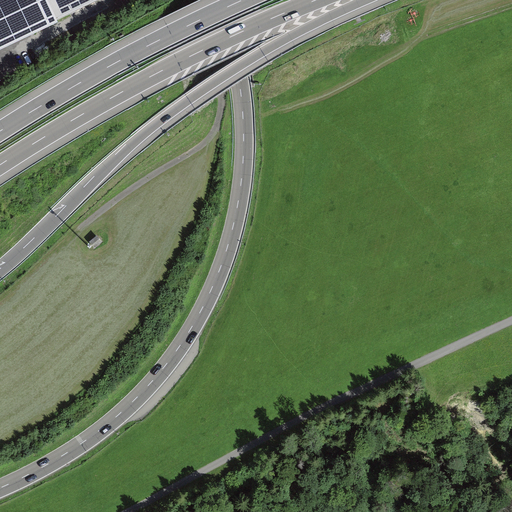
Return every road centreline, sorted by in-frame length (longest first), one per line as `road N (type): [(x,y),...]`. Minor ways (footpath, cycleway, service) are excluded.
road 1 (motorway): [(0,270),(174,111),(290,37),(366,0)]
road 2 (motorway): [(0,165),(148,78),(317,0)]
road 3 (motorway): [(201,310),(227,247),(243,160),(237,68),(215,0)]
road 4 (motorway): [(242,0),(0,130)]
road 5 (motorway): [(0,488),(115,417),(164,366),(201,310)]
